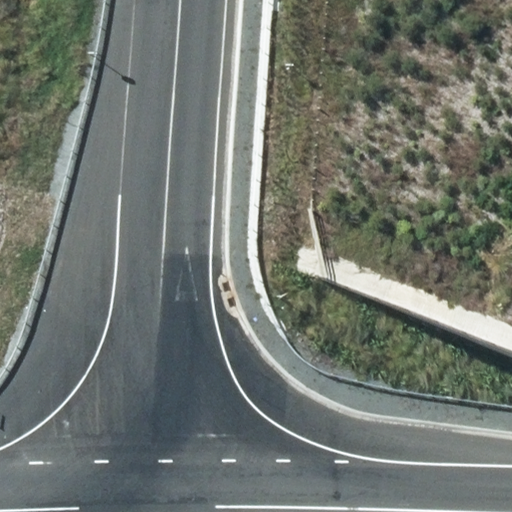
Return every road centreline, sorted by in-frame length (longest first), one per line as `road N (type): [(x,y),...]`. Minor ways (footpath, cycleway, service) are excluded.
road 1 (unclassified): [(149,489),(170,0)]
road 2 (secondary): [(149,489),(511,507)]
road 3 (secondary): [(0,498),(149,489)]
